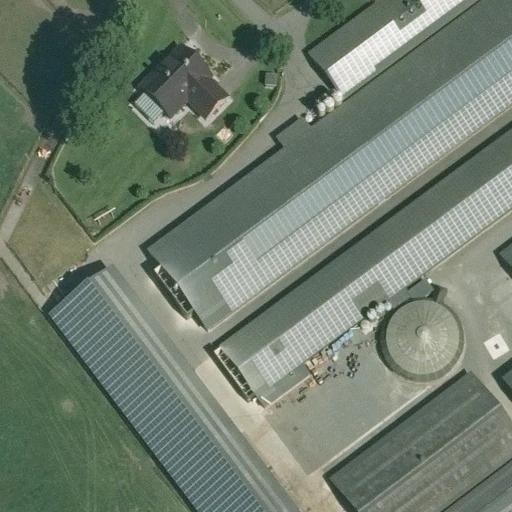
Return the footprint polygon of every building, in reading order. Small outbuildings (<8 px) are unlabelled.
[(511,108),(511,0),(371,0),(376,6),(308,56),(345,107),(310,133),(302,121),(275,142),(283,153),(146,255),(198,323),(207,335),(511,108)] [(211,79),(186,54),(162,78),(157,73),(140,90),(170,120),(190,100),(196,106),(193,108),(206,121),(227,100),(208,82),(211,79)] [(457,251),(511,210),(511,132),(406,211),(428,241),(441,231),(457,251)] [(272,388),(387,303),(394,312),(410,300),(403,291),(457,251),(441,231),(428,241),(406,211),(218,350),(262,410),(279,398),(272,388)] [(511,246),(499,256),(511,272),(511,246)] [(407,382),(417,385),(426,385),(435,383),(444,379),(451,373),(457,365),(461,357),(463,347),(463,338),(460,329),(456,320),(449,313),(441,308),(432,304),(423,303),(414,304),(405,307),(397,312),(390,319),(385,327),(382,336),(381,346),(383,355),(386,364),(392,371),(399,378),(407,382)] [(332,484),(352,511),(511,511),(511,374),(502,383),(511,396),(511,432),(472,379),(332,484)] [(291,511),(233,433),(227,438),(179,474),(207,511),(291,511)]
